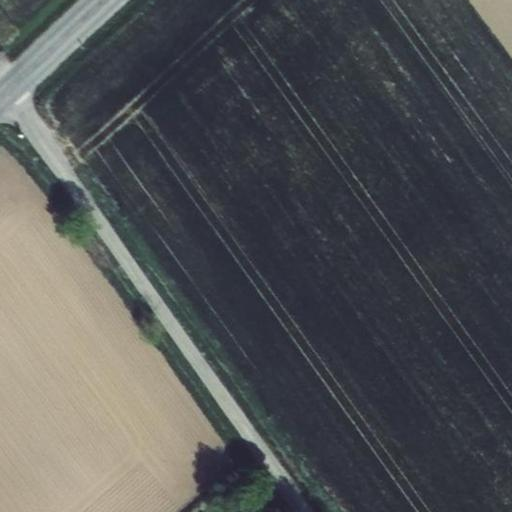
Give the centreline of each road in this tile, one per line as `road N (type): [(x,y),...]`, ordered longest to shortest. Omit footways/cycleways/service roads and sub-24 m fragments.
road 1 (unclassified): [(6,92),(302,511)]
road 2 (tertiary): [(105,0),(6,92)]
